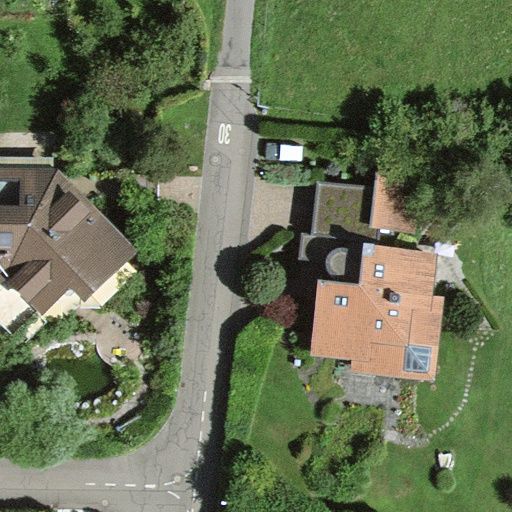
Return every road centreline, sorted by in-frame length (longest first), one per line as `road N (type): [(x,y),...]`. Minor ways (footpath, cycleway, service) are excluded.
road 1 (residential): [(242,0),(196,484)]
road 2 (residential): [(196,484),(0,472)]
